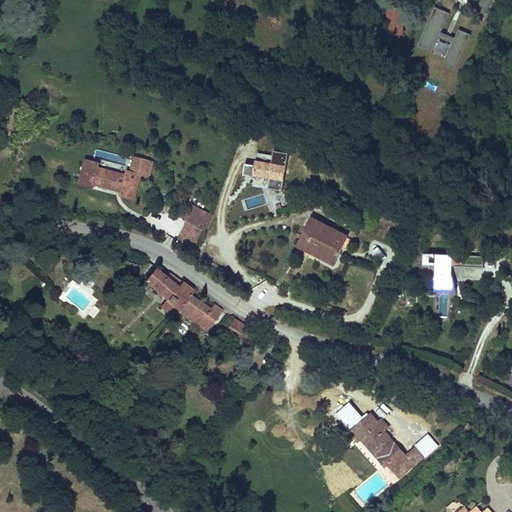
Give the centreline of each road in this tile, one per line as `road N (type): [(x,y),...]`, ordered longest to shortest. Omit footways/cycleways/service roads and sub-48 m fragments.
road 1 (unclassified): [(511,411),(277,325),(122,235),(65,225),(0,231)]
road 2 (unknown): [(254,312),(256,289),(226,238),(293,217),(323,180)]
road 3 (residential): [(0,375),(147,499)]
